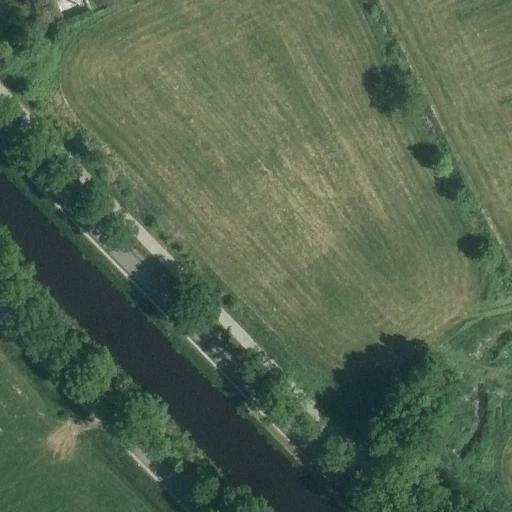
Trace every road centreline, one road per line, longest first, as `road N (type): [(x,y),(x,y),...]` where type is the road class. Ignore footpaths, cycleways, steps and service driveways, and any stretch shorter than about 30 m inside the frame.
road 1 (secondary): [(378,511),(0,129)]
road 2 (unclassified): [(202,511),(0,307)]
